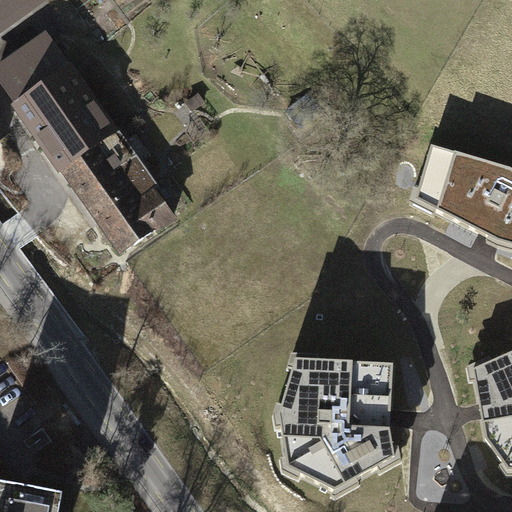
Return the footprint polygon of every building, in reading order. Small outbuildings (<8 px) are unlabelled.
[(0,0),(0,30),(44,0),(0,0)] [(49,34),(0,64),(0,77),(124,265),(181,226),(49,34)] [(324,113),(310,96),(290,111),(305,129),(324,113)] [(0,114),(0,135),(10,128),(0,114)] [(511,172),(508,170),(434,149),(418,203),(500,244),(511,247),(511,172)] [(511,355),(475,372),(487,441),(510,472),(511,471),(511,355)] [(391,428),(394,367),(297,363),(281,417),(289,471),(336,494),(396,461),(391,428)] [(60,511),(63,495),(0,481),(0,511),(60,511)]
